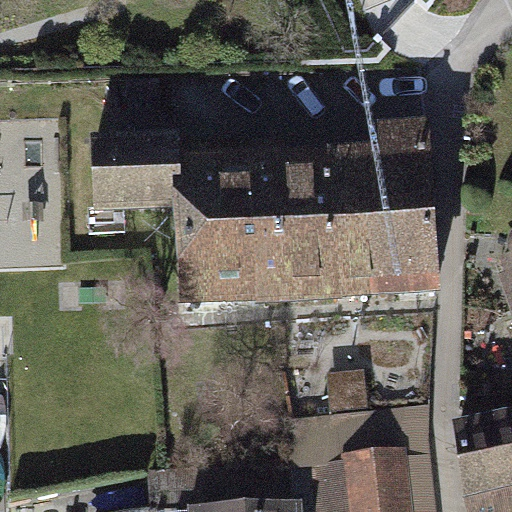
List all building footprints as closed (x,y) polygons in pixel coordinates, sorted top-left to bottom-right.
[(435,292),(425,122),(374,124),(375,146),(339,147),(351,299),(435,292)] [(176,133),(89,137),(91,210),(83,210),(84,236),(117,234),(118,214),(172,212),(176,155),(176,133)] [(351,299),(339,147),(262,150),(275,305),(351,299)] [(275,305),(262,150),(176,155),(172,212),(176,307),(275,305)] [(511,251),(511,253),(502,257),(508,272),(499,276),(511,311),(511,235),(511,237),(510,245),(511,251)] [(299,501),(299,511),(437,511),(426,408),(371,413),(365,372),(327,375),(330,418),(282,424),(284,460),(288,502),(299,501)] [(511,511),(511,423),(451,436),(466,511),(511,511)] [(151,511),(142,511),(299,511),(299,501),(288,502),(284,460),(150,474),(151,511)]
